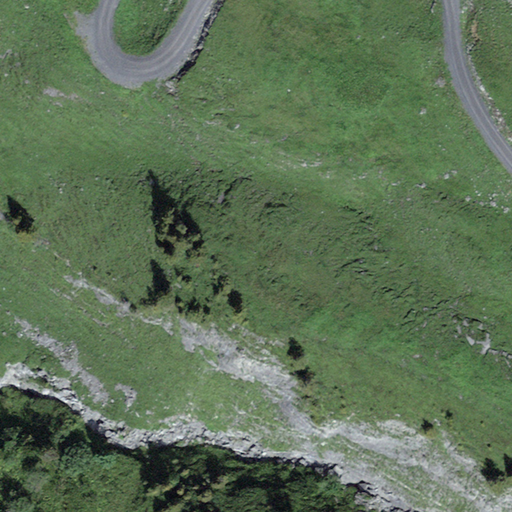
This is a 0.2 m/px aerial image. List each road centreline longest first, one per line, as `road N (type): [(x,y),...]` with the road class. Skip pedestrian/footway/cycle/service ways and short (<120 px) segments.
road 1 (track): [(111,0),(103,46),(117,66),(139,70),(174,52),(206,0)]
road 2 (track): [(448,0),(464,80),(511,159)]
